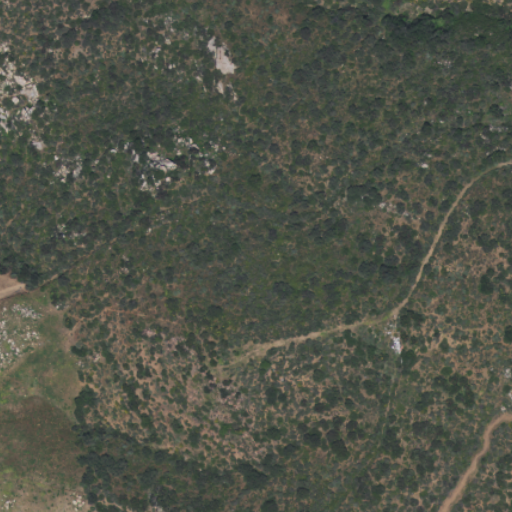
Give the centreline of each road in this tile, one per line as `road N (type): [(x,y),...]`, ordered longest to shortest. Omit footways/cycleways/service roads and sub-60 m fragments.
road 1 (track): [(511,169),(476,194),(418,308),(406,345),(399,433),(342,511)]
road 2 (track): [(511,419),(489,426),(444,511)]
